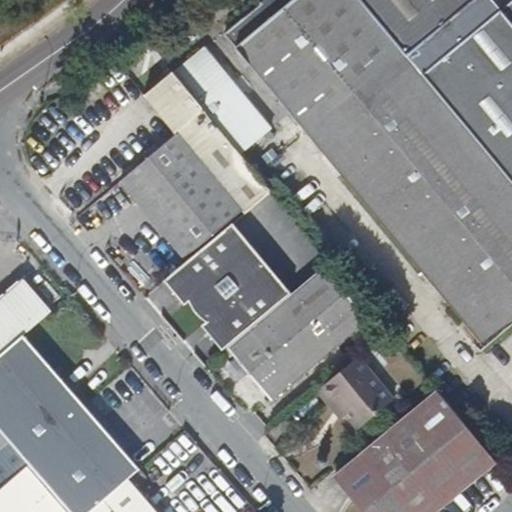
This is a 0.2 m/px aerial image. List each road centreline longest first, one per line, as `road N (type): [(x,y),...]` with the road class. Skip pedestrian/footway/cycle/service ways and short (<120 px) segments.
road 1 (unclassified): [(0,169),(296,511)]
road 2 (secondary): [(0,92),(127,0)]
